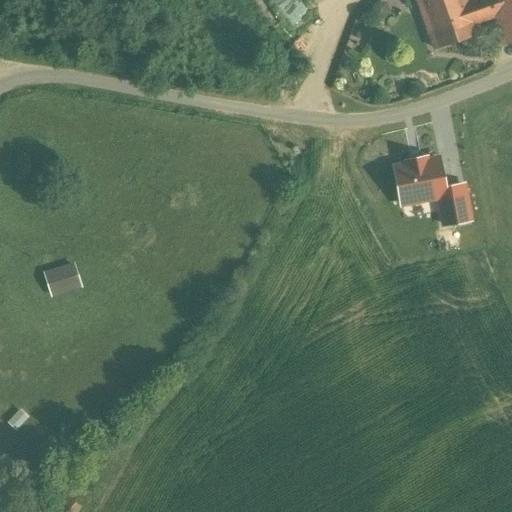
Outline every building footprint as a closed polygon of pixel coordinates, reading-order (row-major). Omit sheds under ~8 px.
[(417,0),(434,49),(478,34),(475,24),(465,0),(417,0)] [(465,0),(475,24),(492,18),(486,0),(465,0)] [(511,0),(486,0),(492,18),(503,47),(511,43),(511,0)] [(394,168),(401,204),(438,197),(445,195),(444,189),(438,160),(424,162),(424,158),(407,162),(408,166),(394,168)] [(444,189),(445,195),(438,197),(443,225),(469,220),(463,185),(444,189)] [(77,271),(46,280),(53,305),(84,297),(77,271)]
